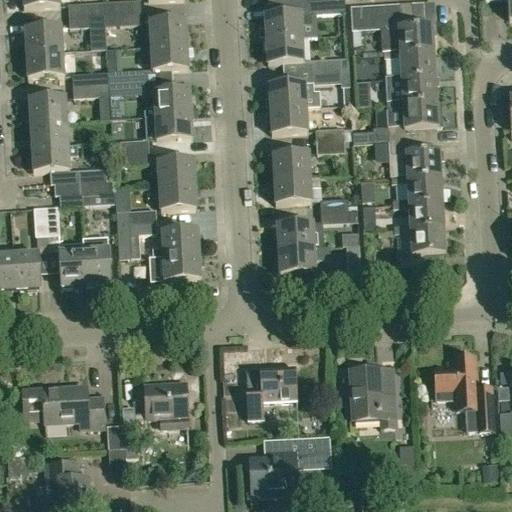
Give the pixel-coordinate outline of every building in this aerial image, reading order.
[(58,0),(21,0),(23,12),(59,10),(58,0)] [(508,24),(511,23),(511,0),(484,0),(485,3),(507,2),(508,24)] [(140,4),(103,6),(104,18),(140,16),(140,4)] [(345,16),(344,4),(308,6),(308,18),(345,16)] [(69,20),(104,18),(103,6),(68,8),(69,20)] [(412,31),(424,30),(422,6),(410,7),(412,31)] [(410,7),(398,8),(400,31),(412,31),(410,7)] [(386,8),(375,9),(376,33),(388,32),(386,8)] [(398,8),(386,8),(388,32),(398,31),(400,31),(398,8)] [(363,10),(365,33),(376,33),(375,9),(363,10)] [(351,34),(365,33),(363,10),(350,11),(351,34)] [(104,18),(104,29),(140,27),(140,16),(104,18)] [(264,19),(266,44),(302,42),(301,17),(264,19)] [(104,29),(104,18),(69,20),(69,31),(104,29)] [(151,51),(186,49),(185,23),(149,26),(151,51)] [(432,29),(424,30),(412,31),(400,31),(398,31),(399,53),(399,58),(433,56),(432,29)] [(24,33),(25,58),(62,56),(60,31),(24,33)] [(302,42),(266,44),(267,68),(303,67),(302,42)] [(186,49),(151,51),(152,75),(188,73),(186,49)] [(435,81),(433,56),(399,58),(399,53),(383,55),(383,63),(399,62),(400,78),(400,83),(435,81)] [(62,56),(25,58),(27,82),(63,80),(62,56)] [(312,76),(340,75),(339,62),(311,64),(312,76)] [(144,74),(107,76),(108,88),(144,86),(144,74)] [(340,86),(340,75),(312,76),(312,87),(313,88),(340,86)] [(106,76),(96,77),(72,78),(72,90),(108,88),(107,76),(106,76)] [(385,88),(386,105),(401,103),(402,108),(436,106),(435,81),(400,83),(400,78),(384,80),(385,88)] [(108,88),(109,100),(145,98),(144,86),(108,88)] [(312,87),(304,87),(268,89),(270,113),(306,111),(320,111),(319,95),(313,95),(313,88),(312,87)] [(109,100),(108,88),(72,90),(73,101),(109,100)] [(144,122),(154,121),(190,119),(188,94),(153,96),(154,111),(147,111),(144,115),(144,122)] [(28,103),(29,128),(66,126),(65,101),(28,103)] [(438,132),(437,131),(442,131),(441,117),(437,117),(436,106),(402,108),(401,103),(386,105),(386,113),(387,113),(388,130),(373,131),(373,134),(352,135),(353,148),(388,146),(416,145),(416,134),(438,132)] [(306,111),(270,113),(271,139),(307,137),(306,111)] [(145,138),(155,137),(156,145),(191,143),(190,119),(154,121),(144,122),(145,138)] [(66,126),(29,128),(31,152),(67,149),(66,126)] [(315,134),(316,146),(344,145),(343,133),(315,134)] [(120,157),(148,155),(148,144),(120,146),(120,157)] [(345,156),(344,145),(316,146),(317,158),(345,156)] [(417,156),(416,145),(388,146),(389,162),(390,181),(406,178),(406,183),(441,181),(439,155),(417,156)] [(67,149),(31,152),(32,177),(60,175),(61,187),(78,186),(106,185),(105,172),(69,174),(68,161),(78,160),(77,149),(67,149)] [(149,168),(148,155),(120,157),(121,158),(121,169),(149,168)] [(272,159),(274,184),(310,182),(309,157),(272,159)] [(157,165),(158,191),(194,188),(193,163),(157,165)] [(78,186),(79,198),(114,195),(114,184),(107,184),(106,172),(105,172),(106,185),(78,186)] [(442,205),(441,181),(406,183),(406,178),(390,181),(391,188),(406,187),(407,203),(408,207),(442,205)] [(311,206),(311,192),(320,191),(319,181),(310,182),(274,184),(275,208),(311,206)] [(194,188),(158,191),(160,215),(196,213),(194,188)] [(115,207),(114,195),(79,198),(80,209),(115,207)] [(319,204),(320,216),(348,214),(347,204),(347,202),(319,204)] [(408,212),(409,228),(409,233),(443,231),(442,205),(408,207),(407,203),(392,205),(392,213),(408,212)] [(47,256),(58,255),(60,255),(60,249),(58,211),(45,212),(47,256)] [(47,256),(45,212),(36,212),(38,257),(47,256)] [(155,214),(128,215),(128,227),(156,226),(155,214)] [(320,216),(321,227),(321,228),(322,228),(349,226),(348,214),(320,216)] [(358,226),(357,214),(348,214),(349,226),(349,227),(358,226)] [(131,262),(129,239),(128,227),(128,215),(116,216),(118,263),(131,262)] [(156,237),(156,226),(128,227),(129,239),(138,238),(156,237)] [(276,229),(278,254),(324,251),(322,228),(321,228),(321,227),(313,228),(313,227),(276,229)] [(445,257),(443,231),(409,233),(409,228),(393,230),(393,238),(409,237),(411,254),(395,256),(395,271),(424,270),(423,258),(445,257)] [(163,261),(163,260),(198,258),(197,234),(161,236),(162,252),(152,252),(153,262),(163,261)] [(138,238),(129,239),(131,262),(140,262),(138,238)] [(83,248),(83,254),(85,290),(109,289),(107,253),(107,242),(82,243),(83,248)] [(82,290),(85,290),(83,254),(83,248),(60,249),(60,255),(58,255),(60,291),(74,290),(74,292),(82,292),(82,290)] [(348,278),(360,277),(358,249),(346,250),(348,278)] [(330,251),(324,251),(278,254),(279,278),(295,277),(296,287),(316,285),(315,264),(330,264),(330,251)] [(40,293),(38,257),(12,258),(14,294),(28,294),(28,295),(36,295),(36,293),(40,293)] [(12,258),(0,258),(0,295),(14,294),(12,258)] [(198,258),(163,260),(163,261),(153,262),(149,262),(151,295),(173,294),(172,285),(200,283),(198,258)] [(474,361),(452,362),(453,372),(435,372),(436,395),(436,402),(454,402),(455,414),(467,413),(468,434),(466,434),(466,435),(477,435),(492,434),(490,392),(476,392),(474,361)] [(295,371),(244,374),(246,424),(262,423),(261,406),(296,404),(295,371)] [(380,374),(350,375),(353,424),(379,422),(380,432),(394,432),(392,393),(381,394),(380,374)] [(188,421),(187,421),(185,387),(146,389),(148,423),(159,422),(160,434),(189,433),(188,421)] [(43,396),(43,392),(21,393),(23,426),(45,425),(45,428),(80,426),(81,433),(104,431),(102,401),(87,402),(86,391),(67,392),(67,394),(43,396)] [(123,429),(124,452),(125,462),(137,462),(135,428),(123,429)] [(106,430),(108,453),(124,452),(123,429),(106,430)] [(293,474),(330,472),(328,440),(282,443),(283,464),(249,466),(251,500),(295,498),(293,474)] [(124,452),(108,453),(109,476),(126,475),(125,462),(124,452)] [(400,463),(397,463),(398,482),(415,481),(414,462),(400,463)] [(46,491),(37,491),(38,511),(86,511),(86,501),(88,500),(87,481),(76,481),(75,467),(45,468),(46,491)] [(375,491),(360,492),(361,509),(375,508),(376,508),(375,495),(375,491)]
